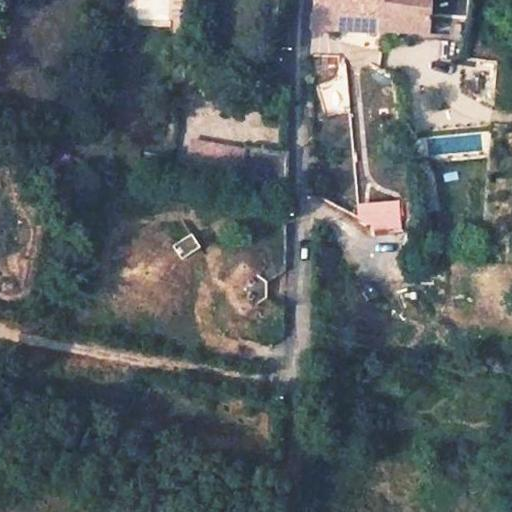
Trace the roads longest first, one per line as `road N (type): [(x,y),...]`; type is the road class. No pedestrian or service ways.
road 1 (residential): [(306,0),(297,480),(285,511)]
road 2 (track): [(298,383),(12,338),(0,329)]
